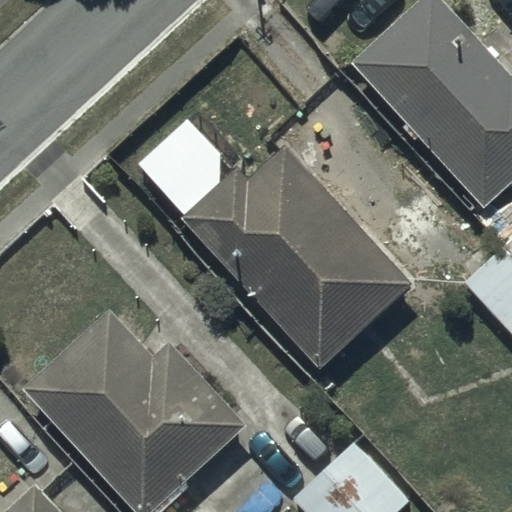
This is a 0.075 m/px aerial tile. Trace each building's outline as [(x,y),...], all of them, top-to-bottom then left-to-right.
[(447,0),(405,0),(349,52),(481,196),(511,167),(511,62),(508,66),(447,0)] [(183,205),(318,358),(411,276),(286,135),(246,170),(236,159),(183,205)] [(511,255),(500,242),(464,276),(511,327),(511,255)] [(25,378),(141,510),(247,418),(171,332),(152,348),(111,302),(25,378)] [(389,511),(409,494),(354,433),(292,490),(312,511),(389,511)] [(0,511),(69,511),(35,475),(0,506),(0,511)] [(211,511),(198,497),(180,511),(211,511)]
